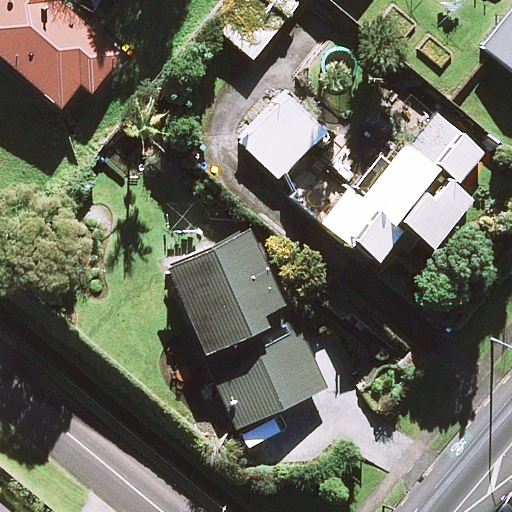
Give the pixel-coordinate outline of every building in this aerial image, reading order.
[(0,0),(0,59),(53,106),(74,81),(86,91),(119,53),(58,0),(0,0)] [(294,4),(289,0),(228,0),(209,25),(250,58),(294,4)] [(511,6),(480,47),(511,72),(511,6)] [(319,130),(280,95),(238,143),(277,178),(319,130)] [(433,110),(405,142),(355,196),(339,182),(310,214),(343,243),(347,239),(370,259),(401,224),(425,246),(468,199),(454,186),(482,154),(433,110)] [(339,350),(268,199),(167,246),(239,397),(339,350)]
